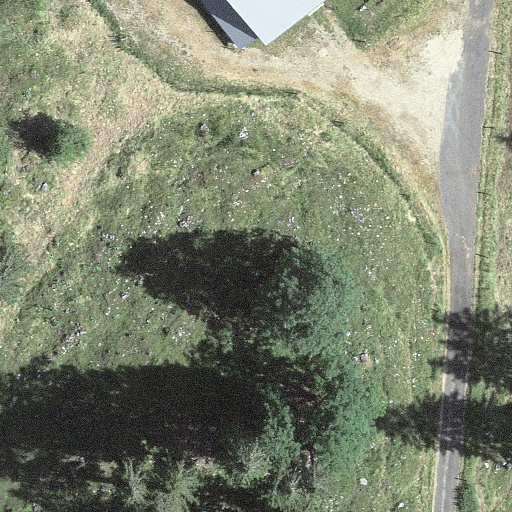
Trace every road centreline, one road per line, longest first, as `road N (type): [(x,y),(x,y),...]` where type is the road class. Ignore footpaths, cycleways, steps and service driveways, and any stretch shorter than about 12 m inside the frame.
road 1 (track): [(483,0),(445,511)]
road 2 (track): [(322,17),(438,151),(463,197)]
